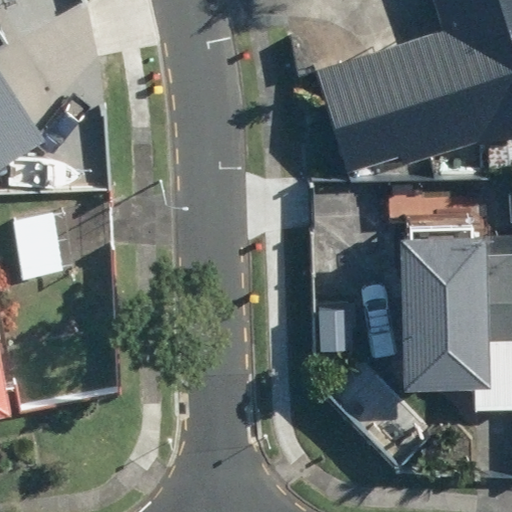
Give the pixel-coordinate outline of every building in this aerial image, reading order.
[(511,0),(435,0),(441,20),(312,59),(346,171),(483,130),(485,136),(511,128),(511,0)] [(0,148),(49,119),(0,37),(0,26),(7,23),(0,12),(0,148)] [(100,98),(67,98),(67,180),(100,180),(100,98)] [(52,206),(13,213),(25,276),(64,269),(52,206)] [(487,210),(399,210),(398,371),(486,372),(487,210)] [(0,400),(9,399),(0,335),(0,400)]
